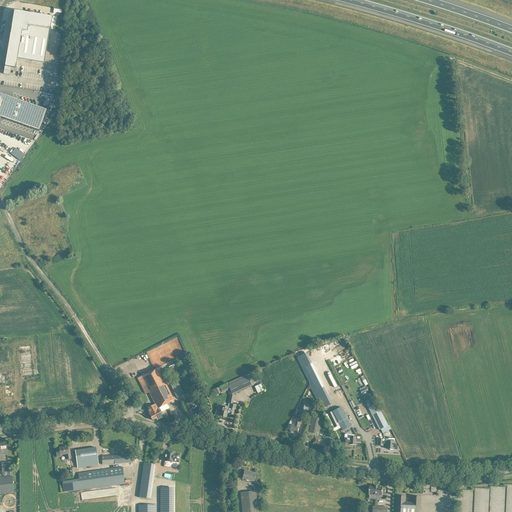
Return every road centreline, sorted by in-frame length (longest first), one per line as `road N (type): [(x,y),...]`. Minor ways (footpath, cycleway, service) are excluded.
road 1 (tertiary): [(129,422),(364,470),(451,475),(511,468)]
road 2 (unclassified): [(129,422),(128,400),(30,259),(0,196)]
road 3 (motorway): [(349,0),(511,52)]
road 4 (tertiary): [(0,431),(129,422)]
